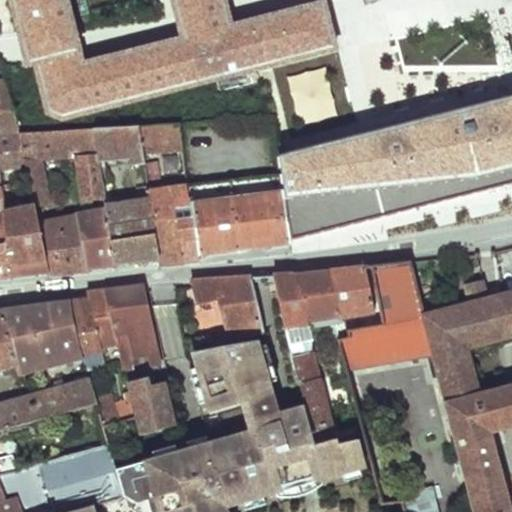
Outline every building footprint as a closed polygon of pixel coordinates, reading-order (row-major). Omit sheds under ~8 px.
[(9,0),(16,25),(27,67),(34,66),(47,114),(59,120),(337,49),(323,0),(322,0),(229,21),(223,0),(9,0)] [(0,110),(11,109),(3,79),(0,79),(0,110)] [(279,177),(289,245),(292,244),(511,185),(511,93),(279,155),(283,176),(279,177)] [(0,133),(18,132),(11,109),(0,110),(0,133)] [(176,122),(136,125),(141,155),(181,152),(176,122)] [(136,125),(92,127),(98,160),(125,157),(127,167),(143,166),(141,155),(136,125)] [(80,223),(54,227),(39,159),(75,158),(82,205),(105,203),(98,160),(92,127),(18,132),(22,156),(34,210),(48,275),(88,271),(80,223)] [(0,157),(22,156),(18,132),(0,133),(0,157)] [(19,201),(16,168),(0,169),(2,186),(4,202),(19,201)] [(255,249),(289,245),(279,177),(212,186),(222,253),(255,249)] [(209,254),(222,253),(212,186),(212,184),(186,188),(190,210),(197,255),(209,254)] [(174,212),(190,210),(186,188),(148,193),(149,200),(159,261),(160,267),(171,266),(183,264),(174,212)] [(137,264),(159,261),(149,200),(105,207),(115,266),(137,264)] [(12,279),(48,275),(34,210),(5,213),(9,246),(12,279)] [(198,262),(197,255),(190,210),(174,212),(183,264),(191,263),(198,262)] [(0,213),(0,247),(9,246),(5,213),(0,213)] [(0,280),(12,279),(9,246),(0,247),(0,280)] [(410,262),(369,267),(382,320),(342,330),(343,337),(333,339),(344,377),(432,356),(473,511),(511,511),(511,292),(503,295),(496,297),(485,300),(480,281),(460,286),(465,305),(422,316),(410,262)] [(329,271),(330,274),(343,317),(344,321),(376,316),(365,267),(347,269),(329,271)] [(309,275),(298,276),(309,320),(343,317),(330,274),(309,275)] [(298,276),(275,277),(289,342),(313,336),(309,320),(298,276)] [(190,282),(197,310),(219,310),(225,337),(264,330),(253,278),(221,280),(190,282)] [(126,288),(109,290),(121,341),(127,368),(139,365),(137,354),(148,352),(151,364),(161,363),(144,287),(126,288)] [(87,293),(89,300),(101,345),(121,341),(109,290),(98,291),(87,293)] [(81,301),(73,302),(88,365),(89,370),(107,366),(101,345),(89,300),(81,301)] [(38,307),(3,311),(19,373),(21,383),(88,365),(73,302),(38,307)] [(0,311),(0,377),(19,373),(3,311),(0,311)] [(159,457),(117,468),(125,493),(130,511),(131,511),(245,511),(267,505),(285,500),(331,486),(371,475),(360,437),(344,442),(344,440),(315,446),(310,428),(306,411),(281,417),(257,338),(200,349),(206,370),(198,372),(206,402),(217,442),(213,442),(192,448),(178,452),(159,457)] [(293,359),(300,384),(320,381),(313,354),(293,359)] [(198,372),(196,366),(187,367),(197,403),(206,402),(198,372)] [(138,375),(130,377),(143,432),(175,425),(166,387),(148,391),(146,377),(139,378),(138,375)] [(300,384),(306,411),(310,428),(331,423),(320,381),(300,384)] [(34,401),(38,422),(98,405),(96,398),(92,385),(34,401)] [(100,411),(118,406),(115,394),(96,398),(98,405),(100,411)] [(0,432),(38,422),(34,401),(0,409),(0,432)] [(352,409),(337,412),(342,434),(359,430),(352,409)] [(342,434),(337,412),(333,413),(338,435),(342,434)] [(213,442),(210,434),(190,440),(192,448),(213,442)] [(117,468),(109,440),(39,462),(54,511),(56,511),(99,501),(125,493),(117,468)] [(178,452),(176,443),(156,448),(159,457),(178,452)] [(1,473),(8,497),(16,494),(19,493),(15,479),(11,480),(8,471),(1,473)] [(0,499),(8,497),(1,473),(0,473),(0,499)] [(333,496),(331,486),(285,500),(288,509),(333,496)] [(40,511),(38,506),(21,511),(16,494),(8,497),(0,499),(0,511),(40,511)] [(102,511),(99,501),(56,511),(102,511)]
